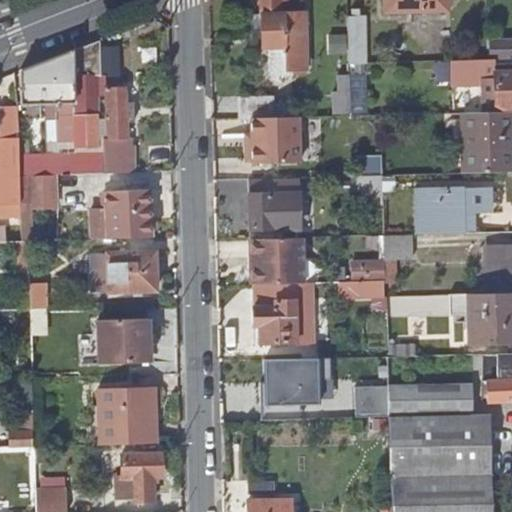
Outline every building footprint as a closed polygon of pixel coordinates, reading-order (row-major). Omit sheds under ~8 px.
[(271,73),(288,73),(288,66),(299,66),(298,51),(302,51),(301,10),(286,10),(286,4),(280,4),(280,0),(262,0),(263,44),(271,45),(271,73)] [(444,0),(381,0),(382,11),(445,9),(444,0)] [(368,61),(367,13),(350,13),(351,61),(368,61)] [(491,57),(511,57),(511,39),(490,40),(491,57)] [(75,47),(22,69),(23,101),(76,101),(76,144),(98,144),(98,96),(104,96),(104,88),(97,87),(97,73),(75,73),(75,47)] [(486,58),(455,58),(456,83),(487,82),(486,58)] [(497,109),(505,109),(511,108),(511,70),(496,71),(497,109)] [(338,116),(352,115),(351,75),(343,75),(343,91),(338,92),(338,116)] [(128,144),(128,135),(128,86),(107,87),(108,136),(104,136),(105,152),(105,172),(136,171),(135,144),(128,144)] [(240,120),(253,119),(293,118),(293,106),(276,106),(276,98),(239,98),(240,120)] [(465,172),(511,170),(511,145),(506,146),(505,109),(497,109),(462,111),(465,172)] [(21,174),(19,110),(1,111),(1,138),(0,138),(0,216),(22,216),(21,174)] [(293,118),(253,119),(254,164),(303,162),(302,117),(293,118)] [(105,172),(105,152),(46,154),(46,174),(57,173),(105,172)] [(46,174),(21,174),(22,203),(33,202),(33,207),(58,206),(57,173),(46,174)] [(382,190),(382,176),(351,177),(351,192),(382,190)] [(416,234),(467,232),(467,230),(474,230),(473,212),(491,212),(490,186),(415,189),(416,234)] [(91,208),(92,237),(109,237),(152,236),(150,188),(106,190),(106,207),(91,208)] [(297,194),(249,196),(251,231),(299,229),(297,194)] [(385,233),(385,257),(414,256),(413,232),(385,233)] [(305,239),(254,241),(255,285),(306,284),(305,239)] [(502,288),(511,287),(511,242),(501,243),(502,288)] [(156,252),(109,253),(109,292),(157,290),(156,252)] [(385,296),(401,295),(400,272),(385,272),(385,281),(385,296)] [(33,281),(33,308),(46,308),(48,308),(48,281),(33,281)] [(372,284),(357,285),(357,294),(372,294),(372,284)] [(511,290),(468,292),(470,340),(511,338),(511,290)] [(276,308),(254,309),(256,345),(297,343),(295,301),(275,302),(276,308)] [(33,308),(34,334),(46,334),(46,308),(33,308)] [(148,362),(147,318),(98,320),(99,363),(148,362)] [(511,350),(480,352),(480,360),(485,360),(485,378),(490,378),(490,398),(511,397),(511,350)] [(394,356),(387,356),(387,357),(388,386),(396,386),(394,356)] [(330,381),(330,359),(265,362),(265,386),(260,386),(261,408),(300,407),(318,406),(318,382),(330,381)] [(388,387),(389,418),(470,414),(469,384),(396,386),(388,386),(388,387)] [(104,444),(149,443),(148,412),(156,412),(156,386),(98,388),(98,417),(104,417),(104,444)] [(356,419),(389,418),(388,387),(355,388),(356,419)] [(300,407),(261,408),(262,423),(301,422),(300,407)] [(391,478),(493,474),(491,413),(470,414),(389,418),(391,478)] [(15,446),(36,446),(36,431),(16,432),(15,446)] [(163,453),(123,454),(124,476),(117,476),(117,496),(133,496),(133,500),(155,499),(155,478),(163,477),(163,453)] [(494,511),(493,474),(391,478),(391,511),(494,511)] [(68,511),(68,488),(37,489),(37,511),(68,511)]
